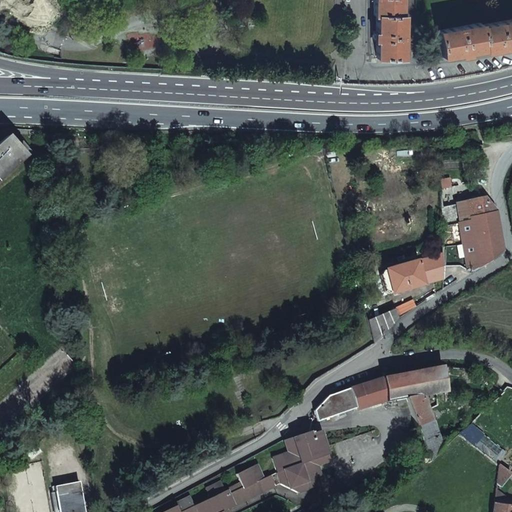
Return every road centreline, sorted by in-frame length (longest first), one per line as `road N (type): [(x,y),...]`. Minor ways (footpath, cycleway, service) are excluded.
road 1 (trunk): [(0,107),(359,123),(511,106)]
road 2 (trunk): [(511,84),(455,97),(355,103),(65,87)]
road 3 (residential): [(135,511),(273,436),(343,375)]
road 4 (residential): [(355,0),(355,68),(511,51)]
road 5 (residential): [(343,375),(421,355),(464,355),(511,374)]
